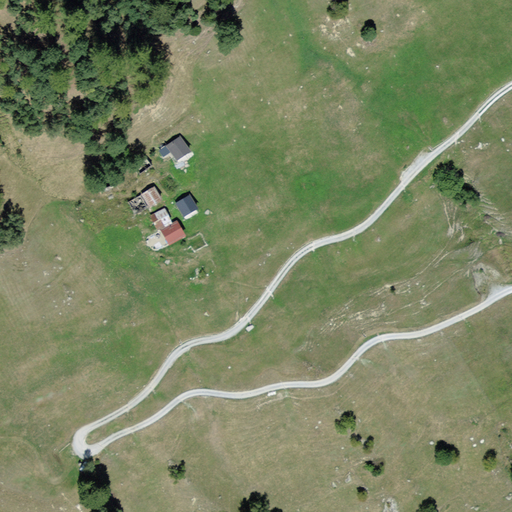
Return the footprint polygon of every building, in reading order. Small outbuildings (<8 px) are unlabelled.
[(162,141),(173,157),(181,152),(188,147),(177,131),(162,141)] [(125,157),(135,172),(142,168),(149,164),(140,148),(125,157)] [(139,190),(146,203),(152,199),(159,196),(152,183),(139,190)] [(187,193),(172,201),(180,216),(187,212),(195,208),(187,193)] [(128,207),(131,213),(144,205),(138,195),(125,202),(128,207)] [(151,218),(154,224),(169,217),(162,204),(148,211),(151,218)] [(161,234),(165,241),(181,232),(174,219),(157,228),(161,234)]
